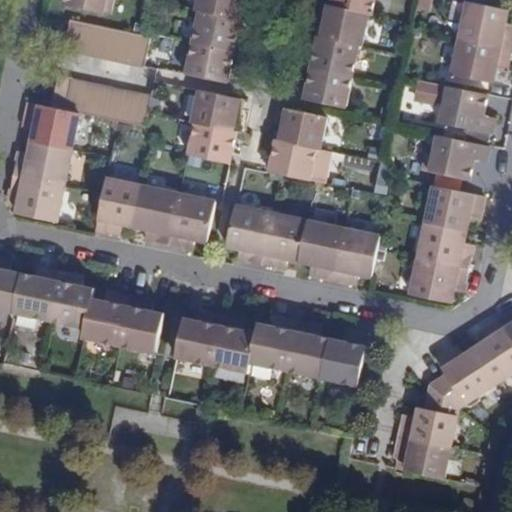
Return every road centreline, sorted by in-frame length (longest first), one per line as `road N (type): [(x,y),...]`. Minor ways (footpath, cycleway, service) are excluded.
road 1 (residential): [(0,235),(400,323)]
road 2 (residential): [(248,165),(284,0)]
road 3 (residential): [(484,307),(511,171)]
road 4 (residential): [(400,323),(374,456)]
road 5 (residential): [(27,0),(0,124)]
